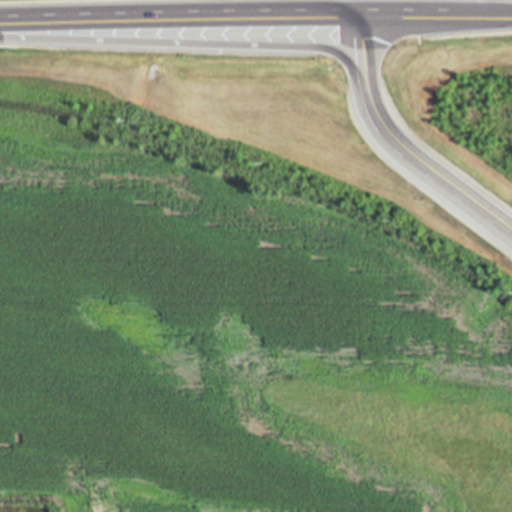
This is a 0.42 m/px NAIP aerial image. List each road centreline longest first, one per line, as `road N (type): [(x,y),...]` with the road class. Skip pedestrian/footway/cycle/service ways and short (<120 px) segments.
road 1 (primary): [(0,21),(362,15)]
road 2 (tertiary): [(511,232),(382,130),(367,100),(362,15)]
road 3 (primary): [(362,15),(511,16)]
